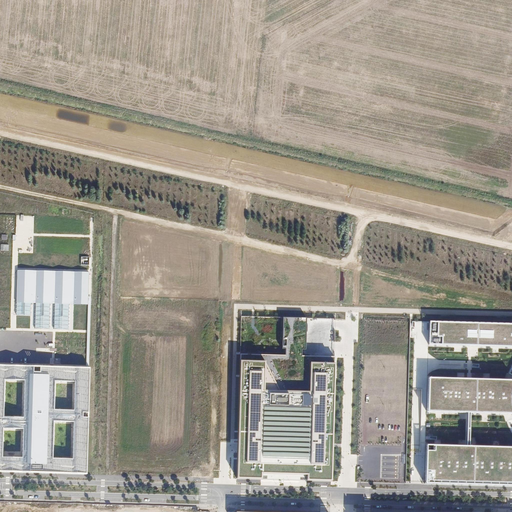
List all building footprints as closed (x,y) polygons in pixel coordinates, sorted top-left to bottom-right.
[(16,271),(15,302),(15,315),(30,316),(30,303),(34,303),(34,328),(48,329),(49,303),(54,303),(53,329),(68,329),(69,304),(72,304),(87,304),(88,273),(73,272),(55,272),(35,271),(16,271)] [(511,323),(428,322),(427,345),(511,347),(511,323)] [(238,447),(237,479),(330,481),(333,367),(333,361),(301,360),(301,352),(308,352),(309,325),(283,325),(283,352),(288,352),(288,360),(240,358),(240,364),(238,447)] [(0,363),(0,470),(89,472),(92,366),(0,363)] [(511,379),(426,377),(425,410),(465,411),(468,411),(510,412),(508,403),(508,395),(509,388),(511,380),(511,379)] [(511,446),(467,445),(464,445),(424,444),(422,484),(511,486),(511,446)]
